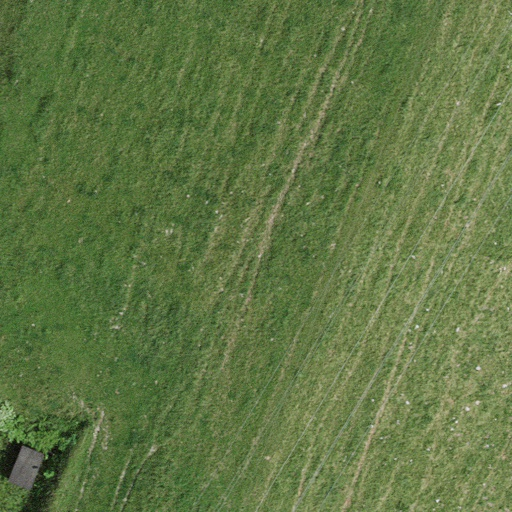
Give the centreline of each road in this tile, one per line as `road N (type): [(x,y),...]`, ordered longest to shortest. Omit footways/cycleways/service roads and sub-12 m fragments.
road 1 (motorway): [(407,0),(221,511)]
road 2 (motorway): [(354,511),(511,86)]
